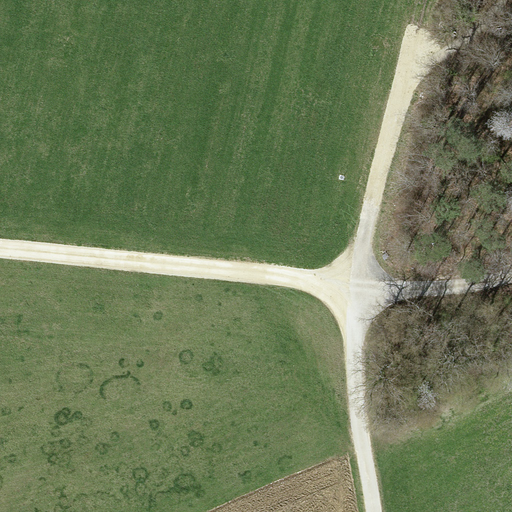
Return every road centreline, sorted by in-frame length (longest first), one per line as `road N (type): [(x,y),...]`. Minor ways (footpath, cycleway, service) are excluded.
road 1 (track): [(0,250),(353,283)]
road 2 (track): [(431,0),(415,32),(353,283)]
road 3 (track): [(353,283),(373,511)]
road 4 (track): [(353,283),(421,290),(511,275)]
